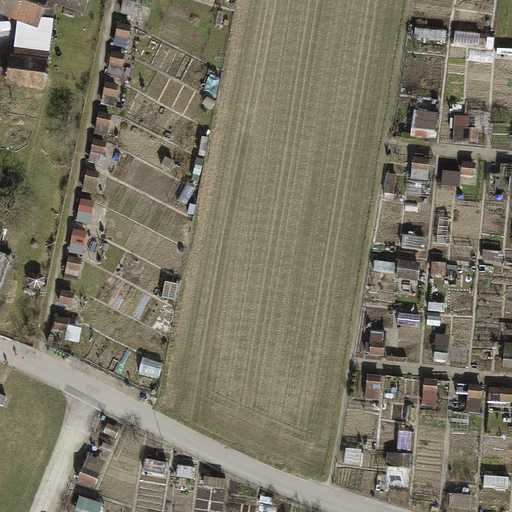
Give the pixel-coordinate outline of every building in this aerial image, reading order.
[(0,0),(0,22),(19,30),(42,39),(55,8),(59,9),(88,21),(96,0),(0,0)] [(138,0),(123,0),(120,16),(134,19),(138,0)] [(19,30),(11,94),(49,98),(59,9),(55,8),(42,39),(19,30)] [(441,15),(415,13),(414,25),(440,27),(441,15)] [(231,17),(219,14),(214,34),(226,37),(231,17)] [(132,27),(120,24),(115,44),(128,46),(132,27)] [(437,31),(418,30),(417,43),(437,45),(437,31)] [(484,36),(456,34),(455,48),(483,50),(484,36)] [(128,56),(114,53),(109,77),(123,79),(128,56)] [(121,88),(107,85),(103,106),(116,109),(121,88)] [(114,116),(101,114),(97,134),(110,137),(114,116)] [(437,117),(418,116),(418,128),(436,129),(437,117)] [(482,132),(454,130),(453,145),(481,147),(482,132)] [(411,141),(431,142),(432,133),(412,131),(411,141)] [(108,144),(95,142),(90,164),(104,167),(108,144)] [(431,162),(416,161),(414,181),(429,182),(431,162)] [(479,166),(466,165),(465,177),(478,177),(479,166)] [(463,173),(445,172),(444,186),(462,187),(463,173)] [(101,176),(89,173),(85,190),(98,193),(101,176)] [(397,176),(389,175),(387,202),(395,202),(397,176)] [(507,178),(496,177),(495,193),(505,194),(507,178)] [(96,204),(81,200),(76,222),(91,225),(96,204)] [(90,232),(75,229),(71,247),(86,251),(90,232)] [(503,253),(485,252),(485,266),(503,267),(503,253)] [(0,297),(16,260),(0,253),(0,297)] [(83,262),(69,259),(65,276),(80,279),(83,262)] [(423,265),(400,264),(400,283),(423,284),(423,265)] [(77,294),(63,291),(60,306),(74,308),(77,294)] [(414,297),(402,296),(401,308),(413,309),(414,297)] [(71,321),(57,318),(54,332),(68,335),(71,321)] [(388,335),(372,334),(370,354),(386,356),(388,335)] [(451,341),(438,340),(436,362),(449,363),(451,341)] [(386,379),(367,377),(364,402),(383,404),(386,379)] [(451,385),(425,382),(423,406),(437,407),(438,399),(449,400),(451,385)] [(401,384),(389,383),(387,401),(399,403),(401,384)] [(485,387),(468,386),(466,411),(483,412),(485,387)] [(511,391),(497,391),(496,404),(511,405),(511,391)] [(14,402),(1,397),(0,398),(0,406),(10,410),(14,402)] [(418,410),(407,409),(406,423),(417,424),(418,410)] [(113,447),(106,445),(103,452),(110,455),(113,447)] [(411,456),(387,453),(386,467),(410,470),(411,456)] [(107,465),(91,458),(80,485),(96,492),(107,465)] [(170,465),(149,460),(147,473),(168,477),(170,465)] [(196,468),(178,466),(177,480),(195,482),(196,468)] [(224,483),(208,482),(208,492),(224,492),(224,483)] [(85,511),(89,502),(73,496),(67,511),(85,511)] [(473,498),(451,497),(451,509),(472,510),(473,498)]
